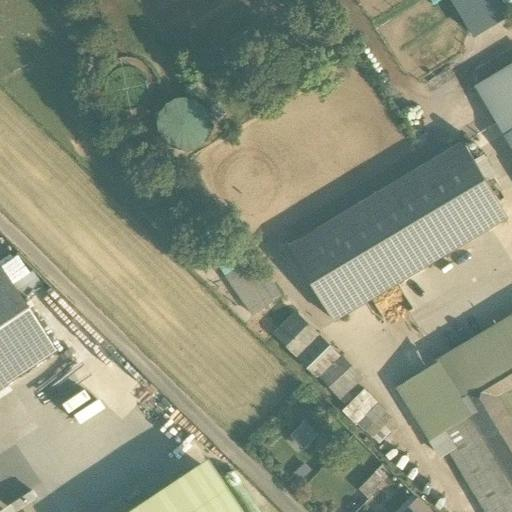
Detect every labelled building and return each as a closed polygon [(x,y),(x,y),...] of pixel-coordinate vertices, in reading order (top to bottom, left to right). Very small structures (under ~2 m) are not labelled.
[(453,0),(451,1),(474,39),(509,18),(497,0),(453,0)] [(511,67),(477,88),(511,146),(511,67)] [(204,148),(206,101),(164,99),(161,146),(204,148)] [(290,248),(334,321),(508,217),(464,144),(290,248)] [(226,277),(253,315),(274,302),(247,263),(226,277)] [(0,384),(53,349),(0,270),(0,384)] [(276,335),(319,377),(340,358),(296,315),(276,335)] [(485,511),(511,511),(511,416),(511,415),(511,320),(439,365),(469,415),(439,435),(450,453),(485,511)] [(0,511),(12,511),(7,505),(0,509),(0,407),(64,365),(53,349),(0,384),(0,511)] [(342,356),(340,358),(319,377),(339,399),(362,379),(342,356)] [(469,415),(439,365),(398,389),(431,441),(439,435),(469,415)] [(342,412),(349,419),(371,396),(364,389),(342,412)] [(379,403),(371,396),(349,419),(356,426),(357,425),(379,403)] [(386,411),(379,403),(357,425),(365,432),(385,412),(386,411)] [(385,412),(365,432),(372,439),(373,438),(385,426),(391,419),(385,412)] [(304,420),(289,436),(303,450),(319,435),(304,420)] [(385,426),(373,438),(380,444),(391,432),(385,426)] [(439,435),(431,441),(429,442),(440,460),(450,453),(439,435)] [(125,511),(169,511),(219,479),(206,459),(125,511)] [(304,463),(290,475),(297,483),(311,470),(304,463)] [(359,490),(367,498),(384,482),(375,474),(359,490)] [(169,511),(240,511),(219,479),(169,511)] [(432,511),(419,499),(407,511),(432,511)]
